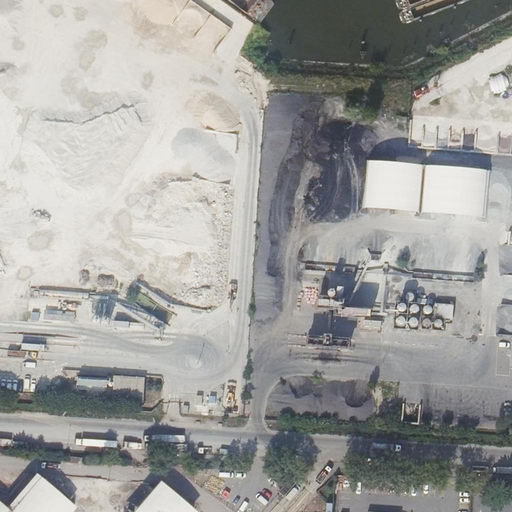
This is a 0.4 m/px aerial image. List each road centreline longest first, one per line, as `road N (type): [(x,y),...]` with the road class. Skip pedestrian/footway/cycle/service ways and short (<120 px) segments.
road 1 (unknown): [(242,347),(277,342),(288,249),(308,225),(492,234),(485,365),(267,370),(258,383),(258,444)]
road 2 (unclassified): [(0,425),(511,462)]
road 3 (unknown): [(61,0),(217,76),(244,98),(252,124),(242,347)]
road 4 (unknown): [(0,345),(127,353),(200,377),(227,370),(242,347)]
